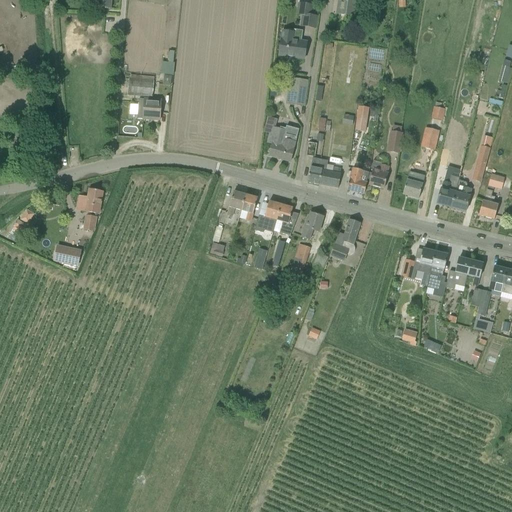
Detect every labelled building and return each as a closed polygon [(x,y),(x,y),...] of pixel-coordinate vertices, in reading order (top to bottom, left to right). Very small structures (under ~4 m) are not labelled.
[(95,0),(95,8),(111,10),(111,0),(95,0)] [(353,17),(354,11),(359,11),(361,9),(362,3),(361,0),(359,0),(340,0),(338,15),(353,17)] [(315,6),(303,5),(300,28),(316,30),(318,17),(314,16),(315,6)] [(282,31),(278,57),(305,61),(308,42),(301,42),(302,37),(294,36),(295,33),(282,31)] [(173,75),(175,52),(169,51),(168,62),(162,62),(161,74),(173,75)] [(509,69),(502,67),(498,82),(505,84),(509,69)] [(164,75),(163,85),(172,85),(172,76),(164,75)] [(154,82),(146,81),(146,78),(131,76),(131,80),(129,80),(127,96),(152,98),(154,82)] [(305,107),(308,81),(294,79),(292,91),(288,91),(286,105),(305,107)] [(323,87),(317,86),(315,102),(321,103),(323,87)] [(144,100),(143,120),(160,121),(161,102),(144,100)] [(355,132),(365,133),(369,109),(358,107),(355,132)] [(443,121),(445,110),(433,107),(431,119),(443,121)] [(378,111),(370,110),(369,118),(377,119),(378,111)] [(343,115),(342,124),(352,126),(354,117),(343,115)] [(267,143),(272,145),(269,157),(290,162),(297,138),(288,136),(287,140),(284,139),(285,131),(275,128),(277,120),(268,117),(264,133),(269,134),(267,143)] [(319,119),(318,132),(324,133),(326,119),(319,119)] [(446,163),(462,165),(467,129),(451,127),(446,163)] [(11,128),(11,129),(11,141),(21,141),(22,128),(11,128)] [(425,128),(421,148),(435,151),(440,132),(431,129),(425,128)] [(391,133),(389,142),(392,143),(391,153),(398,154),(402,134),(391,133)] [(307,156),(315,158),(317,144),(309,143),(307,156)] [(484,172),(490,149),(481,147),(475,169),(484,172)] [(307,183),(319,185),(322,171),(318,171),(320,160),(313,159),(311,169),(310,169),(307,183)] [(341,169),(334,168),(327,166),(328,162),(320,160),(318,171),(322,171),(319,185),(338,189),(341,175),(340,175),(341,169)] [(389,168),(381,166),(382,164),(373,162),(371,170),(373,171),(369,186),(383,190),(388,175),(387,175),(389,168)] [(416,184),(418,176),(420,169),(412,166),(407,181),(403,195),(419,200),(422,185),(416,184)] [(367,183),(366,183),(368,174),(352,169),(347,191),(364,195),(367,183)] [(502,191),(505,179),(491,176),(488,187),(502,191)] [(471,190),(467,189),(467,185),(466,183),(459,181),(457,187),(456,191),(451,209),(466,213),(470,198),(469,197),(471,190)] [(449,189),(450,185),(445,183),(444,183),(442,190),(441,190),(437,205),(451,209),(456,191),(449,189)] [(99,215),(103,193),(89,190),(88,198),(85,198),(82,212),(88,213),(87,216),(86,216),(83,231),(95,233),(97,217),(96,217),(97,214),(99,215)] [(492,192),(487,191),(484,202),(483,202),(479,216),(494,220),(498,206),(493,205),(495,198),(491,197),(492,192)] [(241,211),(246,196),(234,192),(227,216),(232,217),(234,209),(241,211)] [(251,223),(257,199),(246,196),(241,211),(248,213),(246,221),(251,223)] [(277,221),(281,206),(269,202),(265,218),(259,216),(255,231),(263,233),(265,226),(274,229),(276,221),(277,221)] [(299,215),(292,213),(293,209),(281,206),(277,221),(283,223),(280,234),(290,237),(299,215)] [(26,210),(19,220),(28,225),(34,215),(26,210)] [(320,233),(324,217),(310,214),(308,222),(307,222),(303,239),(309,241),(312,231),(320,233)] [(348,221),(349,221),(342,242),(343,242),(342,248),(335,246),(331,258),(345,263),(349,251),(348,250),(350,245),(353,246),(360,225),(361,225),(356,223),(357,222),(351,220),(351,221),(348,221)] [(12,230),(21,235),(22,235),(27,226),(18,221),(12,230)] [(279,267),(286,243),(279,241),(272,265),(279,267)] [(219,245),(212,244),(210,254),(222,258),(223,253),(217,252),(219,245)] [(300,283),(311,249),(299,245),(288,280),(300,283)] [(57,247),(54,261),(78,266),(81,252),(65,248),(64,252),(57,250),(58,247),(57,247)] [(421,273),(430,275),(432,268),(435,253),(423,250),(419,266),(414,264),(410,279),(414,280),(416,271),(421,273)] [(248,251),(245,265),(253,266),(256,253),(248,251)] [(442,278),(447,256),(435,253),(432,268),(430,275),(425,295),(427,290),(434,291),(432,297),(440,299),(445,279),(442,278)] [(328,257),(318,254),(310,273),(320,277),(328,257)] [(265,258),(257,256),(254,268),(262,270),(265,258)] [(465,285),(467,276),(471,262),(459,259),(455,273),(450,272),(447,284),(446,288),(454,290),(455,286),(464,288),(465,285)] [(414,264),(405,262),(401,277),(410,280),(410,279),(414,264)] [(477,287),(483,265),(471,262),(467,276),(474,278),(472,286),(477,287)] [(501,293),(506,270),(494,267),(489,290),(501,293)] [(511,271),(506,270),(501,293),(508,295),(511,295),(511,271)] [(475,290),(471,307),(478,308),(482,291),(475,290)] [(479,316),(485,317),(491,293),(482,291),(478,308),(473,329),(484,332),(490,334),(491,330),(492,330),(493,324),(478,320),(479,316)] [(314,314),(308,311),(305,319),(311,322),(314,314)] [(455,325),(455,323),(457,319),(449,317),(448,321),(451,322),(451,324),(455,325)] [(312,329),(308,337),(317,341),(320,332),(312,329)] [(415,343),(417,335),(404,331),(402,340),(411,342),(415,343)] [(441,347),(427,341),(423,348),(438,354),(441,347)] [(477,363),(481,355),(474,352),(470,360),(477,363)]
